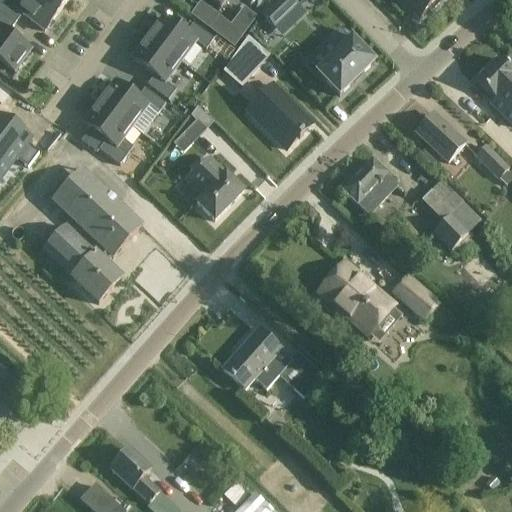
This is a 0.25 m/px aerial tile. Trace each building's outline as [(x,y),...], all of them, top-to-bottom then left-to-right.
[(8,0),(6,4),(1,0),(0,2),(0,14),(15,26),(22,16),(44,33),(60,12),(43,0),(8,0)] [(43,0),(60,12),(68,0),(43,0)] [(208,0),(220,9),(227,0),(208,0)] [(297,7),(290,0),(282,0),(263,19),(275,30),(297,7)] [(398,0),(421,22),(430,13),(434,16),(443,7),(440,4),(443,1),(441,0),(398,0)] [(240,38),(197,6),(189,18),(231,51),(240,38)] [(15,26),(0,14),(0,63),(14,74),(30,52),(8,35),(15,26)] [(192,26),(185,36),(163,19),(148,40),(180,64),(195,44),(206,52),(213,42),(192,26)] [(349,44),(338,32),(328,42),(339,53),(317,76),(339,99),(373,65),(351,42),(349,44)] [(148,40),(132,61),(154,77),(147,87),(168,103),(175,93),(165,85),(180,64),(148,40)] [(511,73),(498,60),(475,84),(495,104),(491,108),(511,129),(511,73)] [(251,78),(232,61),(224,73),(242,89),(251,78)] [(137,100),(115,84),(99,105),(132,129),(147,108),(158,116),(165,106),(144,91),(137,100)] [(264,125),(285,146),(309,122),(272,86),(257,102),(272,117),(264,125)] [(84,126),(106,142),(99,152),(119,167),(133,150),(122,142),(132,129),(99,105),(84,126)] [(416,135),(447,165),(464,147),(433,117),(416,135)] [(0,179),(28,142),(0,120),(0,179)] [(498,183),(509,172),(485,149),(474,159),(498,183)] [(214,223),(244,194),(225,176),(208,159),(186,182),(203,199),(196,205),(214,223)] [(357,209),(357,208),(369,219),(399,188),(386,177),(387,177),(372,163),(342,195),(357,209)] [(50,204),(112,262),(144,228),(82,171),(50,204)] [(442,225),(433,235),(451,254),(455,250),(464,260),(477,248),(467,238),(471,234),(453,216),(454,215),(433,194),(431,194),(431,193),(421,203),(422,205),(442,225)] [(71,282),(71,281),(98,306),(122,281),(95,256),(95,255),(66,228),(41,254),(71,282)] [(344,265),(318,296),(368,339),(394,308),(344,265)] [(407,277),(390,297),(423,326),(440,307),(407,277)] [(245,393),(254,383),(266,393),(290,366),(304,378),(292,392),(303,402),(305,400),(309,404),(321,390),(317,386),(324,378),(296,354),(289,362),(280,354),(281,352),(258,331),(221,372),(245,393)] [(0,359),(0,391),(16,375),(0,359)] [(149,507),(160,495),(161,494),(144,479),(151,471),(129,451),(110,472),(132,492),(149,507)] [(120,511),(95,488),(81,503),(90,511),(120,511)] [(238,511),(271,511),(255,496),(238,511)]
